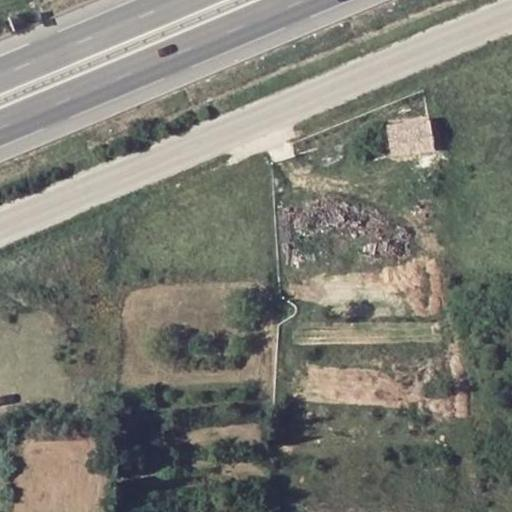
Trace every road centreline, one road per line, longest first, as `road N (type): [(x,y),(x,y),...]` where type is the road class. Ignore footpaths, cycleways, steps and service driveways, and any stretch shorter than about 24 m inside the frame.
road 1 (tertiary): [(511,20),(0,226)]
road 2 (trunk): [(0,128),(312,0)]
road 3 (trunk): [(191,0),(0,79)]
